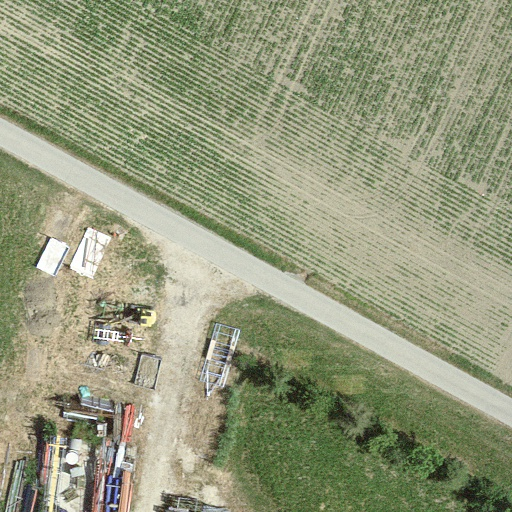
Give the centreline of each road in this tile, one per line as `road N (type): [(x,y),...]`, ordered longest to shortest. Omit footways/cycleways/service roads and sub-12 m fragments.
road 1 (unclassified): [(0,129),(511,410)]
road 2 (track): [(148,511),(201,240)]
